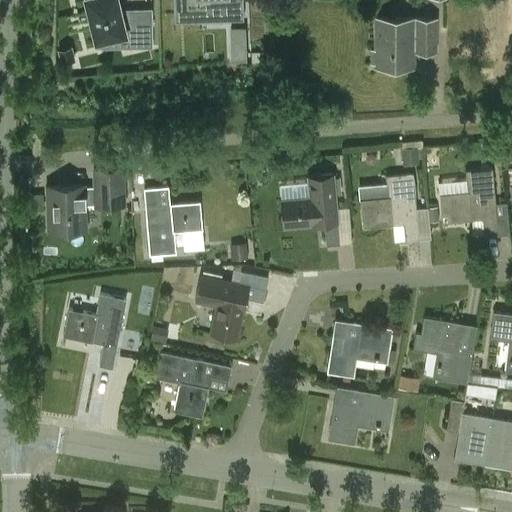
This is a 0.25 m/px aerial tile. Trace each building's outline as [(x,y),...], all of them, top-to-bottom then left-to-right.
[(85,0),(95,40),(124,33),(127,46),(151,46),(151,15),(132,16),(122,18),(117,0),(85,0)] [(173,21),(176,21),(176,17),(201,16),(201,11),(227,10),(227,20),(230,19),(243,19),(242,0),(173,0),(173,1),(173,21)] [(511,62),(511,0),(484,0),(484,28),(476,28),(476,49),(484,49),(484,62),(511,62)] [(436,18),(426,18),(374,17),(373,67),(414,67),(414,51),(435,52),(436,18)] [(230,28),(231,40),(245,39),(244,27),(230,28)] [(124,203),(121,167),(93,168),(94,185),(83,186),(83,184),(47,186),(50,231),(86,229),(85,205),(124,203)] [(496,233),(495,213),(494,203),(494,199),(492,167),(465,169),(467,190),(439,193),(441,220),(482,217),(484,234),(496,233)] [(405,239),(417,239),(415,208),(415,207),(412,172),(386,174),(388,196),(359,198),(361,226),(404,222),(405,239)] [(339,244),(339,243),(351,242),(348,207),(336,207),(334,173),(306,175),(309,196),(280,199),(282,227),(323,224),(326,244),(339,244)] [(143,188),(145,205),(146,218),(146,221),(149,254),(175,252),(173,231),(202,227),(199,199),(158,204),(156,187),(143,188)] [(241,270),(238,282),(200,274),(195,299),(215,304),(209,331),(236,337),(245,297),(262,300),(267,276),(241,270)] [(63,334),(102,342),(98,365),(112,367),(116,345),(119,332),(119,333),(126,297),(101,292),(97,312),(68,307),(63,334)] [(511,371),(511,313),(493,311),(490,338),(507,340),(503,371),(511,371)] [(423,316),(420,332),(415,332),(413,347),(435,351),(431,376),(466,382),(471,347),(457,344),(461,322),(423,316)] [(353,337),(351,336),(332,333),(326,371),(353,375),(356,357),(386,362),(391,327),(356,321),(353,337)] [(201,415),(211,375),(228,378),(230,365),(161,350),(155,376),(180,382),(174,409),(201,415)] [(479,380),(511,384),(511,377),(480,373),(479,380)] [(467,392),(496,392),(496,382),(467,382),(467,392)] [(355,403),(351,403),(333,400),(327,437),(354,441),(357,424),(387,429),(393,394),(357,388),(355,403)] [(445,428),(457,430),(453,458),(483,463),(491,417),(461,411),(464,400),(450,398),(445,428)] [(511,420),(491,417),(483,463),(511,467),(511,420)]
